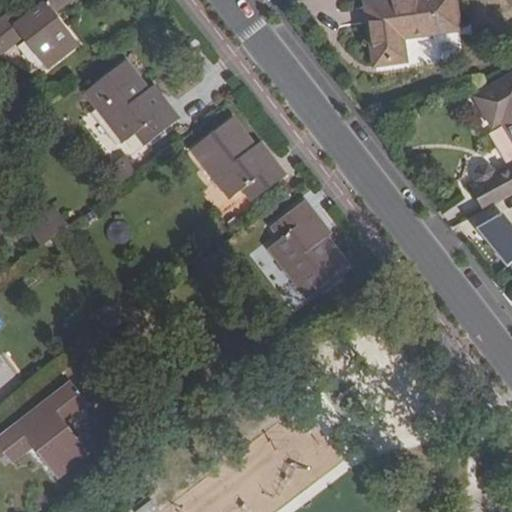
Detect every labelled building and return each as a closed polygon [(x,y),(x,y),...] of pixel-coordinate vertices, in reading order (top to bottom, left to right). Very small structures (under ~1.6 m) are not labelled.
[(48,8),(57,0),(27,0),(0,20),(0,53),(21,38),(44,70),(77,45),(53,13),(48,8)] [(57,0),(48,8),(53,13),(70,0),(57,0)] [(458,0),(377,0),(370,1),(379,65),(410,60),(407,36),(463,27),(458,0)] [(121,62),(81,91),(119,139),(129,132),(142,147),(175,122),(150,89),(145,94),(121,62)] [(511,129),(511,79),(481,96),(497,125),(506,120),(511,129)] [(225,118),(187,147),(225,198),(236,190),(245,201),(279,175),(255,143),(248,148),(225,118)] [(498,152),(510,148),(503,127),(491,131),(498,152)] [(511,167),(476,187),(488,210),(511,197),(511,167)] [(302,201),(269,226),(278,240),(267,249),(305,297),(344,268),(320,238),(326,233),(302,201)] [(38,244),(67,227),(55,207),(26,224),(38,244)] [(478,230),(508,268),(511,264),(511,236),(498,218),(478,230)] [(0,457),(1,459),(25,441),(49,472),(77,451),(55,419),(77,403),(61,381),(0,427),(0,457)]
